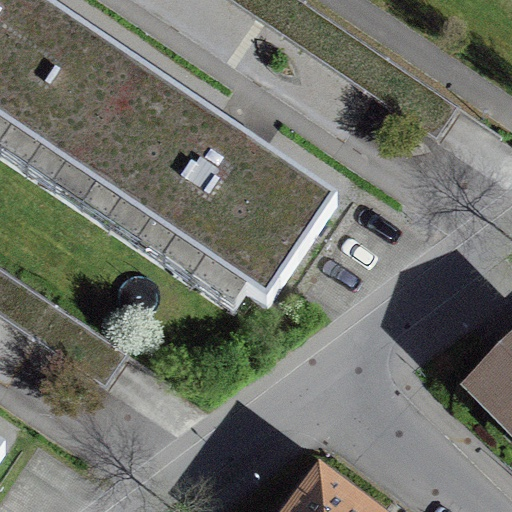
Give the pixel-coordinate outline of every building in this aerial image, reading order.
[(0,0),(0,135),(68,181),(140,74),(28,0),(0,0)] [(462,104),(306,0),(230,0),(438,140),(449,124),(462,104)] [(238,140),(140,74),(68,181),(262,310),(301,252),(334,204),(238,140)] [(127,355),(0,271),(0,320),(104,389),(116,371),(127,355)] [(511,352),(470,394),(511,436),(511,352)] [(357,511),(321,485),(300,511),(357,511)]
